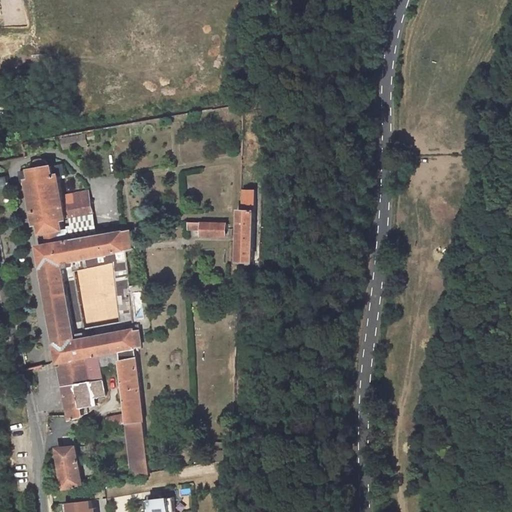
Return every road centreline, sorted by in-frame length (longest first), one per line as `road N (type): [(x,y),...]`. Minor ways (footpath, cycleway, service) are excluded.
road 1 (residential): [(402,0),(389,54),(364,393),(369,511)]
road 2 (residential): [(41,511),(0,280)]
